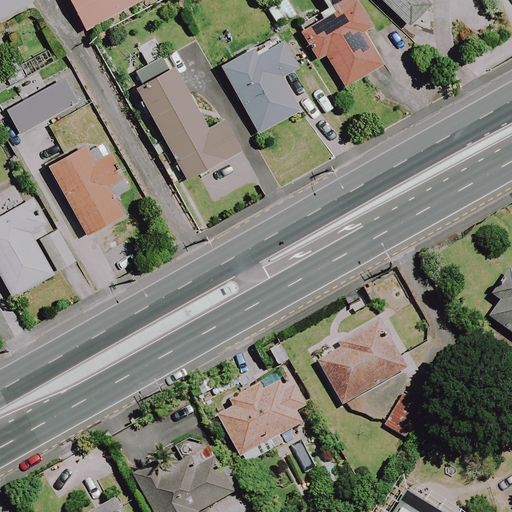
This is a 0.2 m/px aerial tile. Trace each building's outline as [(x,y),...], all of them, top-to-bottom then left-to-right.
[(0,0),(0,20),(30,3),(27,0),(0,0)] [(142,0),(67,0),(85,32),(142,0)] [(367,26),(350,0),(320,0),(328,11),(298,31),(317,61),(323,57),(344,89),(380,65),(358,31),(367,26)] [(377,0),(407,29),(429,7),(421,0),(377,0)] [(295,69),(281,43),(254,58),(250,52),(220,68),(256,135),(296,113),(278,79),(295,69)] [(166,59),(148,69),(128,79),(184,182),(237,153),(220,122),(205,130),(166,59)] [(92,164),(82,146),(45,167),(86,237),(122,217),(105,188),(119,181),(105,157),(92,164)] [(50,234),(31,200),(0,217),(0,279),(11,299),(74,263),(56,231),(50,234)] [(511,279),(500,297),(504,300),(490,321),(511,336),(511,279)] [(342,408),(406,371),(376,319),(335,343),(338,349),(316,362),(342,408)] [(307,407),(291,379),(263,394),(260,387),(230,403),(232,407),(217,416),(246,466),(281,446),(277,439),(302,425),(296,413),(307,407)] [(203,511),(234,495),(209,449),(158,477),(153,467),(133,478),(152,511),(203,511)] [(461,511),(415,481),(394,511),(385,511),(364,498),(354,511),(461,511)]
